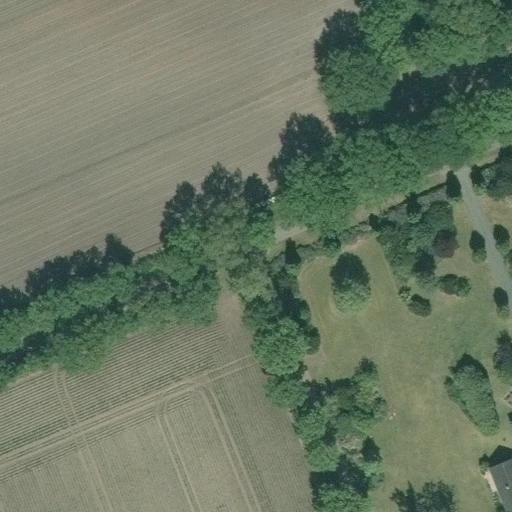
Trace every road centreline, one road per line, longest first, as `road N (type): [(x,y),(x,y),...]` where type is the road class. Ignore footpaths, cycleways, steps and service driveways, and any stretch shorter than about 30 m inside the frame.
road 1 (unclassified): [(511,132),(0,347)]
road 2 (unknown): [(240,246),(335,472),(388,511)]
